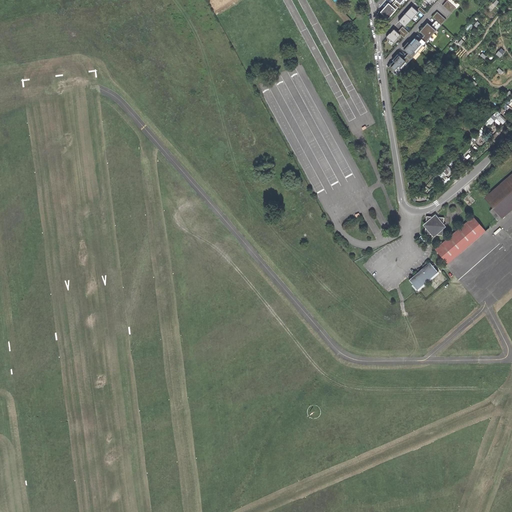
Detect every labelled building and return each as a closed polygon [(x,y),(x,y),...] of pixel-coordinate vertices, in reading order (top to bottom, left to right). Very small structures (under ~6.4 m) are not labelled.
[(448,1),(443,6),(452,14),(456,8),(448,1)] [(397,10),(389,3),(380,13),(388,20),(397,10)] [(418,12),(412,7),(399,21),(405,26),(418,12)] [(428,24),(421,32),(425,36),(420,42),(416,38),(411,44),(409,42),(403,49),(409,55),(404,60),(398,55),(393,61),(395,62),(390,68),(398,75),(446,20),(438,13),(433,18),(437,21),(431,28),(428,24)] [(408,32),(402,27),(397,33),(403,38),(408,32)] [(399,35),(394,30),(387,37),(392,42),(399,35)] [(497,111),(494,115),(503,124),(506,121),(499,114),(499,113),(497,111)] [(489,210),(498,220),(511,207),(511,173),(485,198),(493,207),(489,210)] [(437,234),(444,234),(444,228),(443,228),(443,223),(444,223),(444,217),(438,217),(436,214),(432,218),(426,218),(426,222),(428,223),(428,225),(428,229),(426,229),(427,235),(432,234),(434,237),(437,234)] [(485,231),(473,217),(435,250),(447,264),(485,231)] [(438,272),(430,263),(420,271),(409,280),(418,290),(438,272)]
